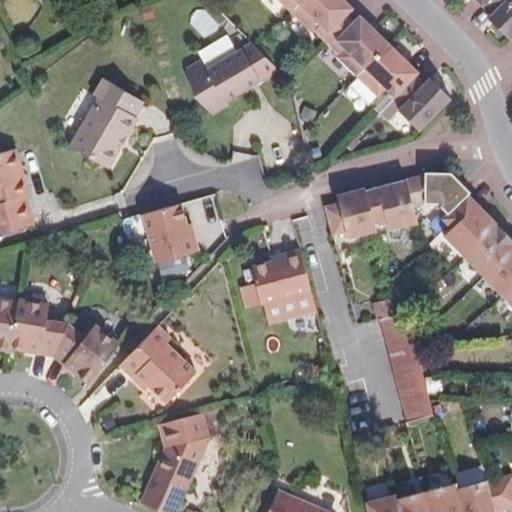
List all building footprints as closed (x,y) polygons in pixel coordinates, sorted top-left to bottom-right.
[(347,14),(353,7),(345,0),(305,0),(302,4),(330,32),(345,17),(347,14)] [(511,38),(511,37),(511,0),(490,0),(486,4),(494,12),(490,17),(511,38)] [(367,68),(391,44),(360,14),(351,23),(349,20),(334,36),(367,68)] [(421,73),(391,44),(367,68),(397,97),(418,76),(421,73)] [(223,101),(259,80),(241,50),(206,71),(200,62),(185,71),(192,96),(211,114),(226,105),(223,101)] [(397,97),(367,68),(357,79),(387,107),(397,97)] [(139,111),(147,96),(106,73),(96,90),(101,93),(73,142),(112,164),(123,144),(121,143),(127,131),(130,132),(141,113),(139,111)] [(432,90),(425,83),(418,76),(397,97),(404,103),(398,109),(421,131),(452,99),(438,84),(432,90)] [(432,90),(438,84),(431,77),(425,83),(432,90)] [(30,191),(17,146),(0,151),(0,231),(34,222),(26,193),(30,192),(30,191)] [(446,173),(417,173),(418,177),(419,202),(431,203),(442,213),(462,195),(464,193),(446,173)] [(419,202),(418,177),(408,179),(401,182),(408,207),(419,202)] [(332,203),(317,207),(324,240),(340,235),(341,239),(372,232),(370,223),(379,222),(383,231),(412,224),(408,207),(401,182),(400,180),(360,191),(359,187),(331,195),(332,203)] [(511,245),(462,195),(442,213),(435,218),(444,228),(438,234),(511,311),(511,245)] [(196,237),(192,238),(188,224),(182,202),(143,213),(157,261),(200,250),(196,237)] [(286,251),(288,257),(272,260),(251,265),(261,302),(280,298),(311,290),(300,248),(286,251)] [(286,251),(271,255),(272,260),(288,257),(286,251)] [(316,309),(311,290),(280,298),(285,318),(316,309)] [(429,392),(427,386),(425,378),(424,373),(424,371),(420,358),(420,357),(416,343),(414,333),(412,328),(408,310),(395,314),(391,299),(375,302),(379,318),(383,334),(387,350),(391,363),(395,378),(398,392),(402,408),(406,422),(435,414),(431,401),(430,398),(429,392)] [(62,309),(0,302),(0,352),(43,358),(80,387),(112,346),(62,309)] [(135,378),(139,374),(151,385),(168,402),(198,372),(168,344),(172,339),(158,325),(121,365),(135,378)] [(438,369),(435,354),(420,358),(424,371),(424,373),(438,369)] [(444,388),(440,373),(425,378),(427,386),(429,392),(444,388)] [(135,378),(147,390),(151,385),(139,374),(135,378)] [(160,423),(167,447),(143,502),(164,511),(177,511),(199,461),(211,434),(205,411),(160,423)] [(390,495),(359,505),(360,511),(493,511),(511,507),(511,498),(507,473),(449,490),(447,485),(391,500),(390,495)] [(268,511),(329,511),(279,490),(268,511)]
